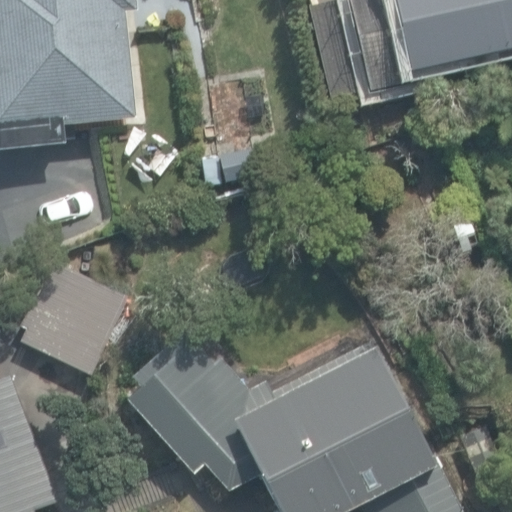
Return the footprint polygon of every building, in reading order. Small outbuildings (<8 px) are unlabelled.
[(0,0),(0,132),(135,118),(124,12),(136,10),(134,0),(0,0)] [(511,0),(340,0),(310,7),(332,103),(368,94),(416,83),(414,75),(511,52),(511,0)] [(29,344),(89,374),(123,307),(63,276),(29,344)] [(460,511),(375,346),(275,397),(266,379),(248,388),(218,357),(209,361),(185,332),(131,377),(137,388),(125,394),(193,474),(204,469),(226,491),(260,474),(279,511),(349,511),(361,506),(363,511),(460,511)] [(32,511),(31,510),(59,499),(12,375),(0,380),(0,511),(32,511)]
